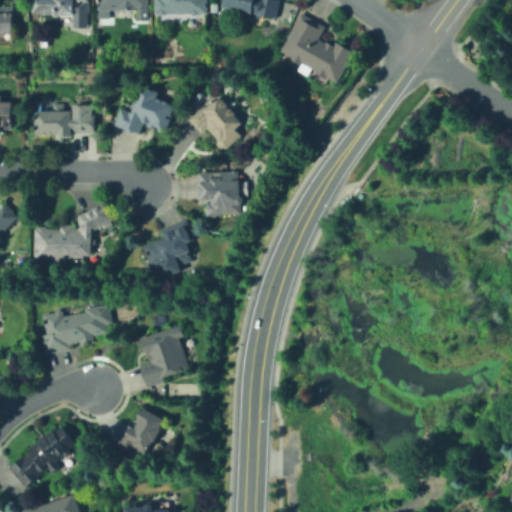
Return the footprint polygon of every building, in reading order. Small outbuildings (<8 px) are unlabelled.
[(0,0),(1,0),(1,12),(15,12),(15,33),(0,33),(0,0)] [(90,0),(90,12),(85,12),(85,5),(72,5),(72,24),(61,24),(61,13),(37,14),(37,0),(90,0)] [(150,0),(150,16),(137,16),(137,9),(110,9),(110,16),(99,16),(99,0),(150,0)] [(208,0),(208,11),(155,11),(155,0),(208,0)] [(225,3),(225,0),(281,0),(278,16),(225,3)] [(283,48),(304,12),(328,26),(323,36),(335,43),(337,39),(356,51),(339,81),(283,48)] [(176,104),(167,128),(145,119),(140,132),(116,122),(123,104),(132,108),(142,83),(158,89),(155,96),(176,104)] [(0,132),(0,94),(4,94),(4,105),(17,105),(17,132),(0,132)] [(189,117),(206,102),(208,105),(220,94),(243,122),(238,126),(245,134),(230,147),(222,146),(218,141),(219,136),(210,126),(205,131),(189,117)] [(96,114),(94,136),(62,132),(61,135),(44,133),(46,116),(41,115),(42,108),(96,114)] [(239,169),(239,177),(241,177),(241,213),(208,213),(208,197),(201,197),(201,169),(239,169)] [(114,217),(95,228),(94,260),(38,258),(39,226),(64,226),(64,224),(78,225),(79,212),(106,200),(114,217)] [(0,208),(6,202),(18,214),(0,232),(0,208)] [(195,265),(164,276),(161,269),(154,272),(143,243),(166,234),(163,226),(187,217),(195,238),(189,240),(192,248),(189,249),(195,265)] [(106,306),(107,309),(110,308),(112,322),(106,323),(107,329),(87,333),(86,329),(83,330),(85,340),(69,343),(70,348),(47,353),(44,335),(50,333),(46,313),(59,311),(61,321),(69,319),(68,314),(106,306)] [(180,335),(190,367),(165,375),(167,379),(149,385),(142,362),(151,359),(148,349),(145,350),(141,336),(181,323),(184,334),(180,335)] [(168,421),(147,452),(139,447),(134,454),(122,445),(148,408),(168,421)] [(63,428),(76,445),(25,485),(9,466),(56,429),(58,432),(63,428)] [(75,497),(79,511),(24,511),(75,497)] [(123,511),(166,511),(167,502),(124,502),(123,511)]
